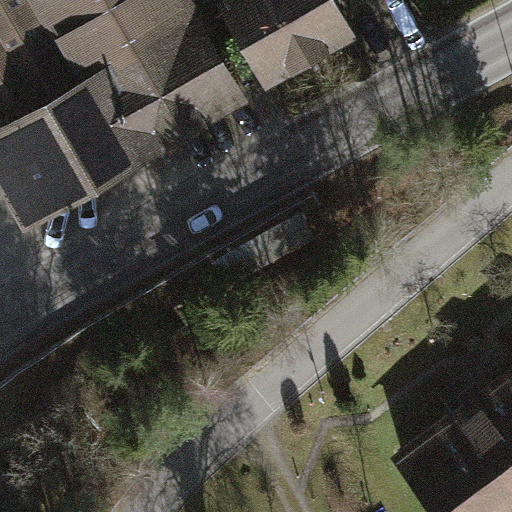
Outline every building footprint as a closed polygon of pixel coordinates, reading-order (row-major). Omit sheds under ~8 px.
[(0,0),(0,172),(7,184),(20,177),(39,209),(235,96),(179,0),(0,0)] [(230,0),(228,1),(270,75),(349,31),(331,0),(230,0)] [(302,212),(216,261),(229,284),(315,235),(302,212)] [(225,307),(203,269),(170,288),(192,326),(225,307)] [(116,363),(76,394),(100,428),(145,393),(124,376),(116,363)] [(455,414),(404,453),(448,511),(511,511),(511,381),(461,421),(455,414)] [(0,463),(0,511),(29,511),(38,504),(0,463)]
